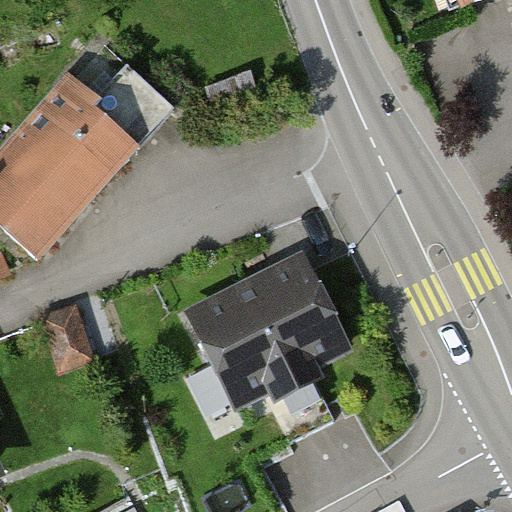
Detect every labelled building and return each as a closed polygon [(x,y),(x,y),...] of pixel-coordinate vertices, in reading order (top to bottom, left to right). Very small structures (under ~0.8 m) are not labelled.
[(511,0),(460,0),(474,35),(511,20),(511,0)] [(71,89),(0,166),(0,228),(40,264),(177,115),(128,70),(93,108),(71,89)] [(304,266),(196,320),(239,406),(265,393),(292,445),(336,423),(309,369),(346,350),(304,266)] [(77,313),(47,323),(63,370),(93,360),(77,313)] [(463,511),(486,511),(485,508),(482,502),(463,511)]
